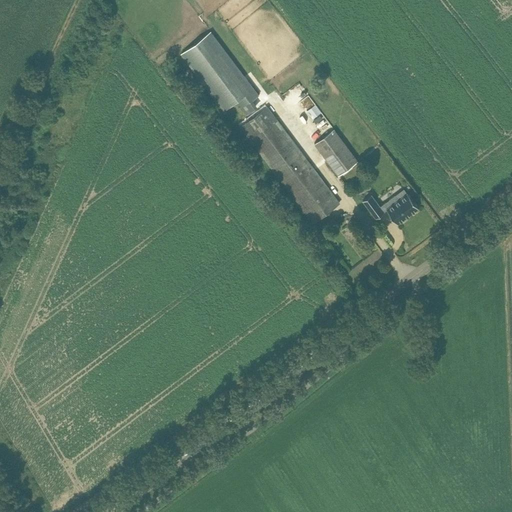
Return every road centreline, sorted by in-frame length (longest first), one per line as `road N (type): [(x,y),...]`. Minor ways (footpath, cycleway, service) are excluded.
road 1 (tertiary): [(511,203),(112,511)]
road 2 (track): [(80,0),(0,188)]
